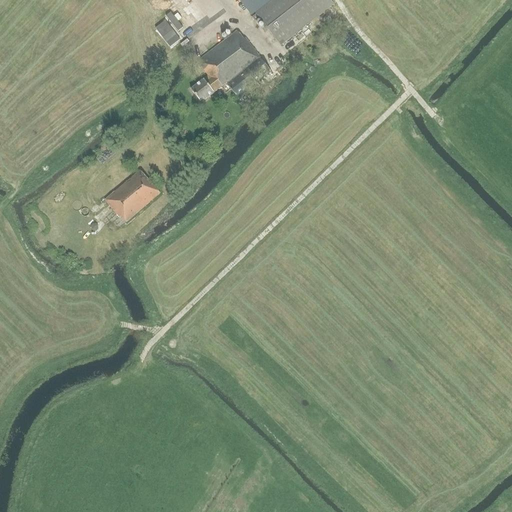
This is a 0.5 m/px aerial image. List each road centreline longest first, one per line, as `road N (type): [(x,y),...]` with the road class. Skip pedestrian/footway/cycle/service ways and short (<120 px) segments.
road 1 (track): [(412,89),(141,358)]
road 2 (track): [(434,116),(338,0)]
